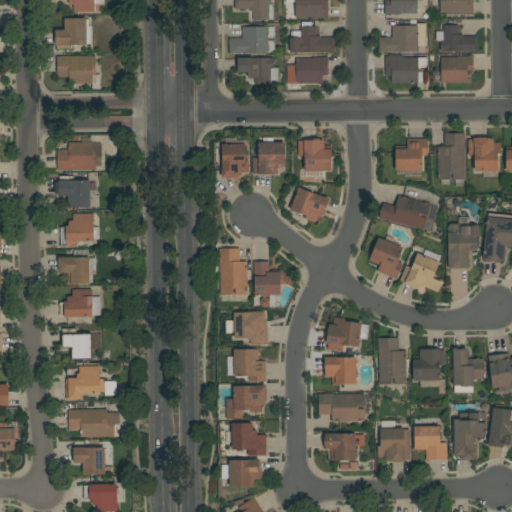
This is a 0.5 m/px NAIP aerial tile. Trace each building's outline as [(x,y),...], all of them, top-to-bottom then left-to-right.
[(103,0),(103,4),(94,4),(94,12),(73,12),(73,5),(68,5),(68,0),(103,0)] [(271,0),(271,4),(274,4),(274,20),(268,20),(268,21),(253,21),(253,11),(248,11),(248,9),(234,9),(234,0),(271,0)] [(295,2),(285,3),(285,0),(328,0),(328,19),(322,19),(312,19),(312,18),(295,18),(295,2)] [(384,1),(390,1),(390,0),(417,0),(417,13),(401,13),(401,14),(389,14),(389,15),(385,15),(384,1)] [(472,0),(473,15),(467,15),(467,14),(456,14),(456,13),(440,13),(440,0),(472,0)] [(64,30),(64,18),(86,18),(86,19),(89,19),(89,26),(91,26),(91,44),(86,44),(86,45),(71,45),(71,50),(56,50),(56,46),(55,46),(55,30),(64,30)] [(334,54),(329,54),(329,53),(289,53),(289,38),(290,38),(290,31),(300,31),(300,26),(301,26),(301,22),(311,22),(311,27),(316,27),(316,36),(320,36),(320,37),(334,38),(334,54)] [(416,26),(416,24),(426,24),(426,37),(425,37),(425,46),(418,46),(418,52),(384,52),(384,53),(378,53),(378,37),(392,37),(391,26),(416,26)] [(458,25),(458,35),(463,35),(463,36),(477,36),(477,52),(472,52),(472,51),(440,52),(440,42),(435,42),(435,31),(443,31),(443,25),(458,25)] [(242,38),(242,27),(275,27),(275,38),(268,38),(268,41),(274,41),(274,52),(268,52),(268,53),(234,54),(229,54),(229,38),(242,38)] [(388,56),(388,55),(401,55),(401,58),(427,58),(427,68),(417,68),(417,72),(422,72),(422,82),(418,82),(418,83),(396,83),(396,84),(391,84),(391,76),(385,76),(385,56),(388,56)] [(440,57),(457,57),(457,56),(468,56),(468,55),(473,55),(473,70),(467,70),(467,83),(463,83),(441,83),(440,57)] [(95,56),(96,75),(100,75),(100,89),(91,89),(91,84),(69,84),(68,77),(57,77),(56,56),(95,56)] [(286,84),(286,65),(295,65),(295,58),(312,58),(312,57),(323,58),(323,57),(328,57),(328,75),(322,75),(322,84),(286,84)] [(273,58),(273,68),(278,68),(278,81),(270,81),(270,84),(255,84),(255,78),(248,78),(248,73),(237,73),(237,58),(273,58)] [(465,134),(465,148),(465,180),(437,180),(437,146),(444,146),(444,134),(465,134)] [(474,171),(474,155),(468,156),(468,140),(473,140),(473,138),(476,138),(476,137),(486,137),(486,138),(489,138),(489,139),(493,139),(493,143),(500,143),(500,154),(498,154),(498,171),(474,171)] [(57,150),(68,150),(68,143),(81,143),(81,138),(91,138),(91,142),(92,142),(92,144),(101,143),(101,157),(95,157),(95,170),(57,170),(57,150)] [(221,172),(221,162),(222,162),(221,145),(225,144),(225,138),(236,138),(236,141),(245,140),(245,144),(246,162),(248,162),(249,173),(241,173),(241,176),(237,176),(237,178),(221,178),(221,172)] [(252,158),(258,158),(258,143),(263,143),(263,138),(273,138),(273,143),(284,143),(285,167),(277,167),(277,175),(258,175),(258,174),(252,174),(252,158)] [(304,172),(304,156),(298,156),(298,141),(312,141),(312,139),(320,139),(320,140),(324,140),(324,150),(331,150),(331,171),(304,172)] [(427,139),(427,156),(422,156),(422,171),(394,171),(395,146),(406,146),(406,139),(427,139)] [(68,196),(58,196),(58,181),(59,181),(59,176),(73,176),(73,181),(89,181),(90,207),(68,207),(68,196)] [(324,197),(329,199),(325,211),(324,210),(321,218),(317,216),(315,223),(304,219),(306,216),(289,210),(298,188),(324,197)] [(430,204),(423,231),(379,219),(380,214),(379,213),(380,208),(381,208),(383,203),(395,206),(398,195),(430,204)] [(487,213),(511,215),(511,248),(510,248),(509,247),(505,247),(503,261),(501,261),(499,263),(494,263),(493,261),(492,261),(491,262),(485,262),(484,260),(482,259),(487,213)] [(93,214),(93,227),(98,227),(99,239),(94,239),(94,241),(75,242),(76,247),(67,247),(67,246),(60,246),(60,227),(65,227),(65,226),(68,226),(68,221),(73,221),(73,214),(93,214)] [(469,217),(469,226),(479,226),(479,244),(480,244),(480,248),(478,248),(476,251),(471,251),(466,247),(465,249),(468,253),(468,268),(448,269),(447,227),(450,224),(458,224),(458,217),(469,217)] [(402,248),(397,262),(402,264),(396,279),(377,271),(379,265),(368,261),(378,238),(402,248)] [(240,248),(240,262),(247,262),(247,295),(220,295),(220,264),(219,264),(219,249),(240,248)] [(411,268),(417,253),(439,262),(432,278),(442,282),(437,293),(424,287),(422,291),(416,289),(416,290),(406,286),(406,285),(403,284),(404,283),(399,281),(405,265),(411,268)] [(58,257),(71,257),(71,258),(96,258),(96,275),(93,275),(93,283),(89,283),(89,284),(67,284),(67,273),(58,273),(58,257)] [(269,272),(271,272),(271,270),(282,270),(294,280),(290,287),(288,285),(280,285),(280,295),(254,295),(254,278),(253,278),(253,262),(269,262),(269,272)] [(100,315),(92,315),(92,317),(64,317),(59,317),(59,303),(64,303),(64,302),(67,302),(67,297),(72,297),(72,290),(92,290),(92,297),(100,297),(100,315)] [(225,321),(233,321),(233,313),(254,312),(254,320),(259,320),(259,324),(268,324),(268,345),(250,345),(250,339),(233,339),(233,333),(225,333),(225,321)] [(360,339),(359,348),(343,346),(342,352),(327,350),(327,344),(326,344),(328,327),(329,327),(329,324),(333,324),(334,318),(344,319),(344,322),(362,324),(362,325),(369,325),(367,340),(360,339)] [(71,360),(70,348),(61,348),(61,329),(76,329),(76,334),(91,333),(92,360),(71,360)] [(379,353),(378,353),(378,338),(398,338),(398,351),(406,351),(406,384),(394,384),(394,377),(391,377),(391,384),(379,384),(379,353)] [(474,380),(474,387),(461,387),(461,385),(453,385),(452,348),(457,348),(457,349),(465,349),(465,348),(467,348),(468,359),(483,359),(484,380),(474,380)] [(227,357),(233,357),(233,350),(258,349),(258,361),(265,361),(266,382),(248,382),(248,376),(234,376),(234,375),(228,375),(227,357)] [(412,356),(419,356),(419,350),(439,349),(439,350),(445,350),(445,365),(439,365),(439,381),(413,381),(412,356)] [(488,364),(489,364),(488,356),(508,353),(509,357),(511,356),(511,387),(509,388),(509,390),(499,392),(498,388),(492,389),(488,364)] [(337,384),(337,385),(332,385),(332,377),(325,378),(324,357),(356,357),(356,384),(337,384)] [(99,366),(99,379),(103,379),(103,382),(116,382),(116,396),(104,396),(104,392),(99,392),(99,394),(82,394),(82,400),(68,400),(68,399),(66,399),(66,379),(76,379),(76,374),(79,374),(79,366),(99,366)] [(0,406),(0,385),(9,385),(9,406),(0,406)] [(226,419),(226,398),(233,398),(233,386),(251,385),(251,386),(262,386),(262,385),(266,385),(266,388),(267,388),(267,398),(266,398),(266,401),(265,401),(265,405),(261,405),(261,412),(251,413),(250,410),(242,410),(242,419),(226,419)] [(331,422),(331,415),(318,415),(318,394),(333,394),(333,395),(364,394),(364,407),(357,407),(357,410),(364,410),(364,422),(331,422)] [(511,435),(510,436),(511,438),(510,445),(508,446),(503,445),(502,448),(488,446),(492,408),(511,410),(511,435)] [(68,410),(107,409),(107,413),(119,413),(120,436),(80,437),(80,431),(69,431),(68,410)] [(486,412),(486,434),(483,438),(478,438),(475,435),(475,460),(461,460),(461,456),(454,456),(454,419),(459,419),(459,412),(486,412)] [(426,456),(426,449),(414,450),(414,419),(428,419),(428,425),(440,426),(440,442),(447,442),(447,460),(430,459),(430,461),(426,461),(426,456)] [(247,456),(247,450),(231,450),(231,422),(253,423),(253,431),(257,431),(257,435),(266,435),(266,456),(247,456)] [(0,423),(7,423),(8,425),(9,427),(18,427),(18,439),(16,439),(16,450),(4,450),(4,460),(0,460),(0,423)] [(404,428),(404,430),(410,430),(410,460),(405,460),(405,462),(401,462),(392,463),(392,462),(389,462),(389,461),(384,461),(384,457),(377,457),(377,446),(380,446),(380,428),(404,428)] [(336,460),(336,461),(330,461),(331,449),(324,449),(324,446),(324,437),(325,437),(325,434),(355,434),(355,435),(364,435),(364,447),(356,447),(356,461),(336,460)] [(83,475),(83,463),(73,463),(73,448),(104,448),(105,475),(83,475)] [(229,460),(260,459),(260,468),(261,468),(261,475),(260,475),(260,479),(253,479),(253,487),(247,487),(247,486),(229,487),(229,460)] [(117,488),(120,488),(120,495),(117,495),(117,511),(96,511),(96,505),(92,505),(92,500),(89,500),(89,499),(83,499),(83,486),(89,486),(89,484),(117,484),(117,488)] [(263,511),(241,511),(238,508),(254,497),(263,511)]
